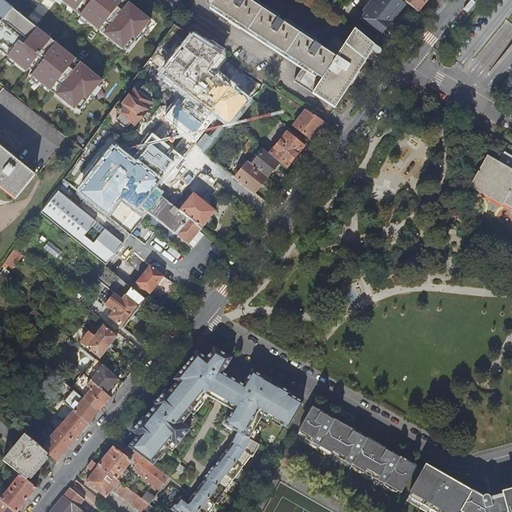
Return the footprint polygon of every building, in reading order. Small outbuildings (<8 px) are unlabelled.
[(1,0),(0,0),(0,24),(13,8),(1,0)] [(127,0),(61,0),(122,49),(148,17),(127,0)] [(307,96),(342,44),(334,38),(325,51),(246,0),(212,0),(204,12),(297,72),(289,85),(307,96)] [(370,9),(362,19),(387,40),(390,36),(385,32),(395,20),(394,19),(394,17),(393,16),(394,14),(397,16),(407,4),(405,2),(402,0),(375,0),(369,8),(370,9)] [(427,2),(423,0),(402,0),(405,2),(407,1),(419,11),(427,2)] [(179,28),(212,50),(217,39),(184,19),(179,28)] [(101,80),(36,26),(10,57),(75,111),(101,80)] [(342,44),(307,96),(331,111),(373,48),(351,30),(342,44)] [(183,95),(164,117),(195,142),(216,117),(229,126),(251,98),(213,72),(223,59),(188,36),(158,74),(183,95)] [(136,91),(119,111),(122,114),(117,120),(126,127),(130,127),(133,122),(137,125),(141,119),(142,119),(148,111),(153,104),(150,102),(153,97),(154,94),(144,86),(139,93),(136,91)] [(0,93),(0,102),(58,148),(66,138),(4,89),(0,93)] [(294,127),(311,139),(326,122),(307,110),(294,127)] [(308,143),(291,129),(271,154),(281,161),(288,167),(308,143)] [(113,142),(76,188),(128,229),(184,159),(152,133),(133,158),(113,142)] [(247,153),(256,142),(252,139),(243,149),(247,153)] [(0,146),(0,186),(16,200),(35,176),(0,146)] [(271,154),(265,149),(253,164),(268,177),(281,161),(271,154)] [(486,191),(497,197),(511,206),(511,156),(505,153),(499,163),(493,160),(489,157),(475,180),(485,185),(482,189),(486,191)] [(236,177),(256,192),(268,177),(253,164),(249,162),(236,177)] [(195,182),(202,173),(199,171),(196,175),(192,180),(195,182)] [(473,183),(482,189),(485,185),(475,180),(473,183)] [(60,192),(124,244),(131,236),(66,184),(60,192)] [(219,205),(228,194),(216,185),(211,191),(213,193),(209,197),(219,205)] [(174,205),(202,228),(216,210),(194,193),(188,187),(174,205)] [(124,244),(60,192),(43,213),(107,264),(124,244)] [(163,196),(150,211),(178,235),(178,236),(178,238),(179,238),(180,239),(181,238),(182,238),(190,244),(202,228),(174,205),(163,196)] [(120,278),(41,213),(16,248),(23,254),(46,273),(81,301),(98,280),(110,290),(120,278)] [(23,254),(16,248),(6,263),(13,268),(23,254)] [(133,288),(146,298),(151,292),(151,293),(165,276),(152,265),(133,288)] [(123,300),(133,288),(120,278),(110,290),(117,296),(123,300)] [(146,298),(133,288),(123,300),(117,296),(109,306),(115,311),(111,316),(125,327),(132,319),(134,321),(138,316),(135,314),(142,305),(141,305),(146,299),(146,298)] [(22,324),(29,330),(42,315),(34,309),(22,324)] [(99,331),(94,327),(90,332),(93,335),(109,348),(118,337),(104,325),(99,331)] [(90,332),(86,337),(91,341),(86,348),(100,359),(109,348),(93,335),(90,332)] [(81,343),(86,348),(91,341),(86,337),(81,343)] [(179,381),(170,393),(190,409),(193,411),(208,393),(211,395),(217,398),(218,396),(229,403),(228,405),(235,409),(227,423),(240,431),(233,440),(228,448),(227,448),(225,451),(225,452),(214,468),(213,467),(205,478),(206,479),(189,503),(184,500),(180,505),(178,503),(177,503),(172,510),(174,511),(210,511),(217,504),(221,498),(235,479),(237,479),(241,473),(240,471),(250,457),(252,458),(261,444),(251,438),(264,417),(263,417),(267,411),(276,417),(274,419),(290,428),(294,421),(306,402),(293,394),(295,392),(284,386),(284,385),(266,375),(266,376),(255,369),(247,384),(226,372),(235,357),(218,346),(209,357),(200,350),(177,379),(179,381)] [(90,380),(107,394),(119,379),(104,366),(93,379),(90,377),(89,379),(90,380)] [(83,399),(99,413),(112,398),(107,394),(90,380),(89,382),(90,384),(87,387),(91,390),(84,398),(83,399)] [(74,411),(90,424),(99,413),(83,399),(74,391),(64,403),(74,411)] [(190,409),(170,393),(167,391),(162,396),(156,404),(157,405),(146,419),(144,418),(136,428),(133,431),(138,435),(129,447),(142,457),(153,465),(158,459),(157,459),(162,452),(163,453),(167,448),(172,442),(177,446),(190,430),(179,421),(190,409)] [(206,401),(211,395),(208,393),(193,411),(196,414),(206,401)] [(324,417),(328,415),(317,409),(316,410),(315,409),(314,411),(324,417)] [(314,411),(312,410),(305,422),(307,423),(314,411)] [(59,430),(75,443),(90,424),(74,411),(59,430)] [(334,423),(358,436),(360,434),(350,428),(349,429),(346,427),(347,426),(335,419),(334,423)] [(48,453),(59,462),(75,443),(59,430),(43,449),(48,453)] [(43,449),(24,434),(3,460),(21,475),(27,480),(48,453),(43,449)] [(356,446),(406,475),(411,467),(400,460),(390,455),(367,441),(361,438),(356,446)] [(367,441),(390,455),(393,453),(383,447),(382,448),(379,446),(380,445),(368,438),(367,441)] [(177,446),(172,442),(167,448),(172,452),(177,446)] [(330,455),(331,454),(331,453),(319,446),(318,447),(318,448),(330,455)] [(98,467),(118,482),(121,479),(119,477),(131,462),(114,448),(98,467)] [(137,471),(136,472),(160,490),(170,478),(153,465),(142,457),(133,468),(137,471)] [(411,467),(413,464),(400,457),(400,460),(411,467)] [(92,462),(86,469),(93,474),(86,483),(106,499),(112,491),(139,511),(153,511),(156,510),(149,505),(118,482),(98,467),(92,462)] [(363,474),(364,473),(364,472),(352,465),(351,465),(350,467),(363,474)] [(440,479),(424,469),(417,481),(470,511),(493,511),(490,500),(489,498),(488,497),(487,496),(485,495),(484,496),(482,497),(471,491),(468,492),(466,492),(463,491),(457,488),(456,487),(455,489),(449,486),(447,483),(446,482),(444,482),(443,482),(440,480),(440,479)] [(27,480),(21,475),(1,499),(17,511),(37,488),(27,480)] [(470,511),(417,481),(408,497),(421,505),(419,509),(424,511),(470,511)] [(383,486),(396,493),(397,491),(384,484),(383,486)] [(78,510),(84,502),(69,490),(63,498),(78,510)] [(490,500),(493,511),(508,511),(504,496),(498,498),(490,500)] [(63,498),(51,511),(80,511),(78,510),(63,498)] [(0,511),(17,511),(1,499),(0,500),(0,511)]
